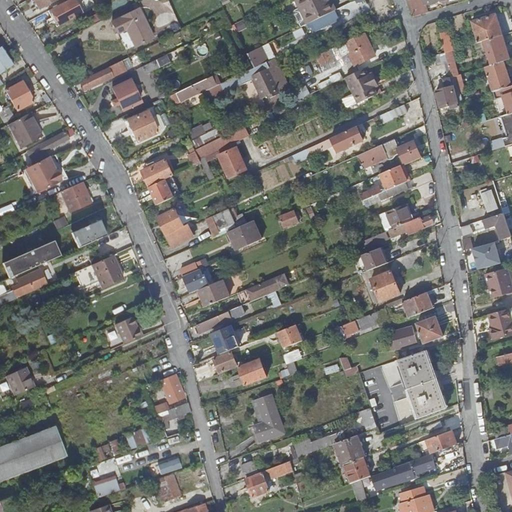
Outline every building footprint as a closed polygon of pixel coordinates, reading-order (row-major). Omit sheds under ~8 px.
[(56,0),(33,0),(39,10),(56,0)] [(74,0),(68,0),(51,10),(59,26),(82,14),(74,0)] [(93,10),(114,0),(88,0),(93,10)] [(303,9),(322,0),(297,0),(296,1),(300,10),(301,11),(303,9)] [(322,0),(303,9),(310,24),(334,13),(327,0),(322,0)] [(406,0),(409,7),(412,16),(427,12),(424,3),(430,3),(434,1),(436,0),(438,0),(439,1),(442,0),(443,2),(447,1),(446,0),(406,0)] [(112,22),(123,44),(131,40),(149,31),(138,9),(112,22)] [(303,9),(301,11),(308,25),(310,24),(303,9)] [(307,25),(308,25),(301,11),(300,10),(296,12),(296,13),(303,27),(307,25)] [(308,25),(307,25),(309,29),(312,28),(314,32),(338,20),(334,12),(334,13),(310,24),(308,25)] [(472,27),(496,20),(494,14),(471,22),(472,27)] [(483,41),(501,35),(496,20),(472,27),(477,42),(483,41)] [(301,29),(293,33),(296,39),(304,35),(301,29)] [(131,40),(123,44),(127,51),(135,47),(153,38),(149,31),(131,40)] [(444,52),(451,50),(455,49),(452,42),(451,42),(448,43),(446,34),(440,36),(444,51),(444,52)] [(365,35),(337,48),(341,57),(351,52),(357,64),(375,56),(365,35)] [(490,65),(502,62),(509,60),(501,35),(483,41),(490,65)] [(1,47),(0,47),(0,85),(3,84),(0,78),(0,74),(13,65),(1,47)] [(250,59),(254,67),(266,62),(268,61),(261,47),(247,53),(250,59)] [(447,61),(452,60),(453,60),(451,50),(444,52),(446,61),(447,61)] [(329,51),(317,57),(321,66),(333,60),(329,51)] [(438,63),(446,61),(444,52),(444,51),(435,54),(438,63)] [(166,56),(144,66),(148,74),(170,63),(166,56)] [(266,62),(273,76),(281,73),(274,58),(268,61),(266,62)] [(450,77),(456,75),(452,60),(447,61),(450,77)] [(121,61),(80,81),(84,91),(126,70),(121,61)] [(255,69),(202,93),(209,108),(228,99),(225,94),(237,88),(253,81),(255,86),(282,73),(281,73),(273,76),(266,62),(254,67),(255,69)] [(501,89),(510,87),(502,62),(490,65),(484,67),(487,76),(482,78),(483,82),(488,81),(492,92),(493,92),(501,89)] [(365,70),(345,79),(353,95),(358,104),(358,105),(377,96),(374,89),(376,88),(370,76),(368,76),(365,70)] [(289,88),(282,73),(255,86),(262,101),(272,96),(273,99),(287,92),(289,88)] [(373,74),(370,76),(376,88),(378,87),(373,74)] [(454,91),(464,88),(459,74),(456,75),(450,77),(454,91)] [(457,102),(449,77),(440,80),(442,88),(435,90),(439,107),(457,102)] [(207,79),(170,96),(174,105),(197,95),(196,93),(210,86),(207,79)] [(141,102),(130,80),(122,84),(124,88),(114,92),(123,111),(141,102)] [(6,90),(17,111),(33,102),(22,81),(6,90)] [(255,86),(253,81),(237,88),(239,93),(248,112),(264,104),(262,101),(255,86)] [(501,89),(493,92),(495,100),(503,97),(508,114),(511,113),(511,86),(510,87),(501,89)] [(457,102),(467,99),(464,88),(454,91),(457,102)] [(307,98),(303,90),(295,93),(299,101),(307,98)] [(358,104),(353,95),(346,99),(345,98),(342,99),(341,101),(342,103),(343,103),(346,108),(348,109),(358,104)] [(405,105),(381,117),(384,123),(408,112),(405,105)] [(130,127),(150,117),(147,111),(127,120),(130,127)] [(511,113),(508,114),(505,115),(511,136),(510,137),(507,139),(503,141),(502,139),(494,142),(497,149),(511,144),(511,113)] [(29,114),(8,125),(20,148),(41,137),(29,114)] [(158,133),(150,117),(130,127),(137,142),(158,133)] [(464,127),(472,125),(470,117),(462,119),(464,127)] [(197,144),(219,134),(212,120),(190,130),(197,144)] [(249,136),(245,127),(195,152),(200,161),(201,163),(210,182),(215,179),(204,158),(217,152),(222,160),(230,178),(247,170),(237,149),(236,150),(233,144),(249,136)] [(357,127),(307,150),(309,156),(329,147),(329,148),(334,146),(337,153),(364,141),(361,136),(364,135),(362,132),(360,133),(357,127)] [(64,132),(26,152),(33,165),(24,170),(36,193),(59,181),(59,179),(59,176),(59,174),(57,172),(56,171),(54,170),(52,170),(50,167),(52,166),(47,158),(44,152),(68,139),(64,132)] [(416,139),(413,140),(417,152),(419,151),(421,150),(416,139)] [(390,142),(358,156),(364,169),(370,166),(368,162),(372,160),(374,164),(389,158),(388,157),(400,152),(405,164),(405,165),(422,158),(419,151),(417,152),(413,140),(398,147),(394,140),(390,142)] [(309,156),(307,150),(296,156),(299,162),(309,157),(309,156)] [(142,172),(149,187),(165,180),(173,176),(166,161),(142,172)] [(411,181),(403,164),(400,166),(408,183),(411,181)] [(362,195),(365,201),(383,194),(388,191),(408,183),(400,166),(381,175),(385,185),(380,187),(362,195)] [(173,198),(165,180),(149,187),(158,205),(173,198)] [(87,193),(82,182),(71,187),(61,192),(70,212),(91,202),(93,201),(89,192),(87,193)] [(403,206),(410,222),(420,218),(428,214),(421,198),(403,206)] [(158,218),(173,249),(195,239),(188,225),(184,227),(175,209),(158,218)] [(220,232),(245,220),(243,215),(234,219),(230,211),(213,218),(220,232)] [(296,212),(281,217),(284,231),(300,226),(296,212)] [(500,239),(511,236),(505,218),(503,213),(461,227),(463,234),(495,224),(500,239)] [(410,222),(376,236),(379,242),(405,231),(406,234),(424,227),(424,228),(433,224),(430,216),(421,220),(420,218),(410,222)] [(64,217),(53,222),(57,232),(69,226),(64,217)] [(255,222),(230,233),(233,240),(236,239),(238,243),(240,249),(262,239),(255,222)] [(106,236),(100,224),(73,237),(78,249),(106,236)] [(472,237),(463,238),(465,249),(474,247),(472,237)] [(60,255),(54,243),(3,265),(10,280),(60,255)] [(362,256),(383,248),(382,247),(362,255),(362,256)] [(368,271),(387,263),(384,257),(386,256),(383,248),(362,256),(368,271)] [(427,252),(391,266),(392,268),(394,267),(396,272),(429,259),(427,252)] [(366,272),(368,271),(362,256),(362,255),(360,256),(360,257),(366,272)] [(475,263),(477,270),(486,267),(501,263),(500,261),(499,256),(475,263)] [(72,264),(76,273),(91,266),(92,265),(88,257),(72,264)] [(92,265),(91,266),(102,289),(124,279),(119,270),(117,270),(111,257),(92,265)] [(201,269),(207,267),(204,260),(181,269),(184,276),(201,269)] [(49,282),(58,278),(53,266),(44,270),(49,282)] [(511,292),(511,286),(507,268),(485,274),(489,289),(491,288),(493,297),(511,292)] [(199,270),(184,276),(192,293),(199,290),(210,286),(206,278),(204,278),(201,269),(199,270)] [(0,307),(47,286),(40,270),(19,281),(22,288),(8,294),(9,296),(0,300),(0,299),(0,307)] [(401,295),(391,271),(371,279),(374,286),(376,291),(380,303),(401,295)] [(283,275),(237,294),(241,304),(253,299),(254,301),(276,292),(281,290),(280,287),(287,284),(283,275)] [(210,286),(199,290),(206,307),(230,297),(223,281),(210,286)] [(427,293),(404,302),(410,318),(433,309),(427,293)] [(229,312),(196,325),(200,334),(232,320),(231,316),(233,315),(234,319),(245,315),(241,306),(228,311),(229,312)] [(369,316),(386,309),(384,307),(368,313),(369,316)] [(493,339),(511,333),(511,326),(510,318),(511,316),(511,307),(489,314),(492,328),(490,328),(493,339)] [(386,309),(369,316),(372,323),(389,317),(387,313),(389,311),(388,308),(386,309)] [(417,324),(419,331),(438,324),(436,318),(417,324)] [(110,327),(114,337),(131,330),(127,320),(110,327)] [(346,335),(361,330),(357,320),(342,325),(346,335)] [(438,324),(419,331),(424,343),(443,337),(438,324)] [(296,325),(278,332),(285,349),(303,342),(296,325)] [(231,326),(212,333),(221,354),(239,346),(231,326)] [(399,332),(401,337),(408,335),(406,329),(399,332)] [(131,330),(114,337),(118,346),(135,338),(131,330)] [(408,335),(401,337),(404,348),(417,343),(415,334),(408,336),(408,335)] [(135,338),(118,346),(119,347),(136,339),(135,338)] [(252,347),(251,343),(236,349),(237,352),(252,347)] [(288,363),(304,357),(300,348),(285,353),(288,363)] [(407,390),(436,380),(434,373),(426,351),(397,361),(405,384),(407,390)] [(232,352),(214,359),(220,373),(237,366),(232,352)] [(499,365),(511,362),(511,352),(497,356),(499,365)] [(353,372),(349,356),(343,357),(347,374),(353,372)] [(260,359),(239,367),(247,386),(267,377),(260,359)] [(5,387),(23,379),(23,378),(24,377),(21,369),(1,378),(5,387)] [(184,399),(175,375),(160,381),(164,389),(161,390),(162,393),(165,392),(166,394),(170,405),(183,399),(184,399)] [(23,379),(5,387),(10,398),(28,390),(23,379)] [(436,380),(407,390),(410,397),(418,419),(446,409),(439,387),(436,380)] [(285,434),(271,395),(257,400),(265,423),(253,427),(259,443),(285,434)] [(168,411),(157,415),(167,438),(181,433),(179,430),(177,431),(175,425),(169,427),(167,422),(172,420),(191,413),(187,404),(185,405),(168,411)] [(371,408),(353,415),(355,419),(360,417),(362,422),(359,423),(360,427),(363,425),(366,432),(377,427),(371,408)] [(497,438),(511,434),(509,426),(494,430),(497,438)] [(53,428),(0,448),(0,481),(64,457),(53,428)] [(148,428),(128,433),(131,447),(151,442),(148,428)] [(453,431),(427,440),(432,454),(457,444),(453,431)] [(333,445),(349,438),(347,432),(338,436),(337,434),(312,444),(310,439),(293,446),(298,458),(333,445)] [(511,451),(511,433),(511,434),(497,438),(496,438),(498,447),(510,444),(511,451)] [(349,438),(333,445),(340,465),(343,464),(362,457),(355,436),(349,438)] [(122,438),(95,446),(99,459),(126,451),(122,438)] [(435,466),(432,454),(410,462),(410,465),(411,465),(413,472),(435,466)] [(161,473),(183,467),(180,456),(158,463),(161,473)] [(362,457),(343,464),(348,480),(346,481),(347,483),(369,476),(362,457)] [(247,479),(259,473),(254,461),(242,466),(247,479)] [(411,465),(373,478),(377,490),(400,483),(399,477),(413,473),(411,465)] [(273,468),(265,471),(268,477),(276,474),(273,468)] [(263,473),(246,480),(253,498),(270,491),(263,473)] [(116,474),(94,482),(99,497),(121,489),(116,474)] [(172,475),(152,482),(161,505),(180,497),(172,475)] [(401,504),(423,497),(420,488),(399,494),(401,504)] [(432,511),(427,496),(423,497),(401,504),(397,505),(399,510),(402,509),(402,511),(432,511)] [(16,511),(11,498),(0,501),(0,511),(16,511)] [(211,511),(217,510),(213,500),(181,511),(211,511)]
